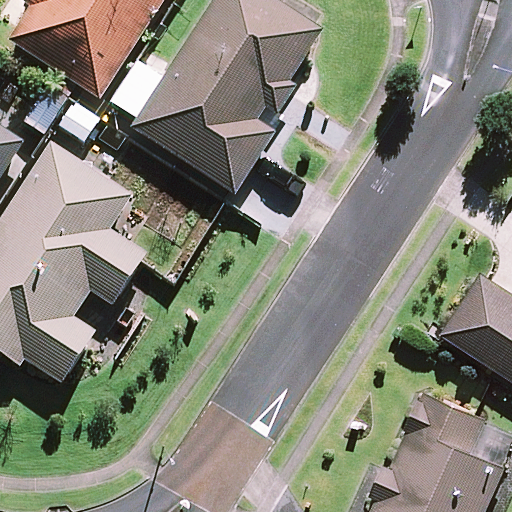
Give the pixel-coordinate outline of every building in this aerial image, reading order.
[(22,0),(20,5),(31,12),(9,45),(101,104),(167,0),(22,0)] [(324,36),(269,0),(218,0),(132,133),(235,200),(276,139),(257,126),(265,114),(277,121),(297,91),(290,86),(324,36)] [(144,112),(162,84),(137,68),(119,95),(144,112)] [(24,126),(44,139),(67,104),(48,91),(24,126)] [(59,130),(85,147),(100,124),(74,107),(59,130)] [(0,181),(24,144),(0,129),(0,181)] [(0,365),(2,363),(19,374),(25,366),(61,390),(95,339),(73,324),(90,297),(112,312),(143,265),(147,259),(111,235),(133,201),(53,148),(0,227),(0,365)] [(511,291),(483,272),(443,331),(511,376),(511,291)] [(485,511),(507,462),(503,460),(472,446),(484,420),(485,416),(426,390),(423,397),(420,395),(405,428),(408,429),(394,462),(386,458),(371,492),(379,496),(371,511),(485,511)] [(511,432),(484,420),(472,446),(503,460),(511,441),(511,432)]
